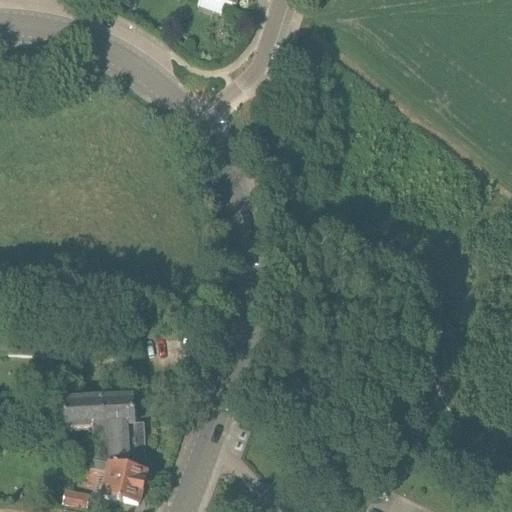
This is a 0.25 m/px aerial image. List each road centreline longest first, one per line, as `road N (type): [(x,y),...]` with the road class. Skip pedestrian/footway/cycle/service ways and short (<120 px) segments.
road 1 (unclassified): [(180,511),(225,392),(246,297),(235,201),(195,122)]
road 2 (unclassified): [(0,23),(43,27),(108,50),(149,76),(195,122)]
road 3 (residential): [(281,0),(252,75),(195,122)]
